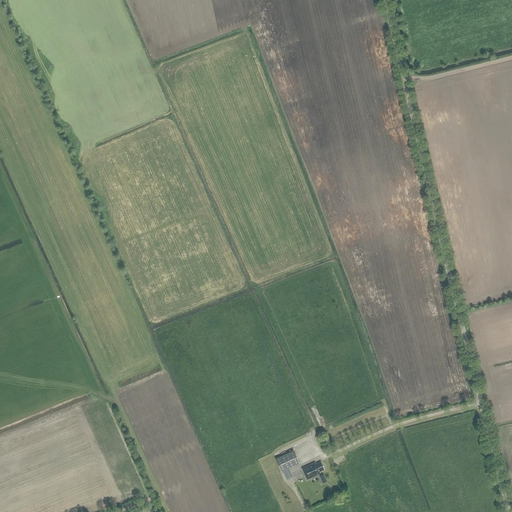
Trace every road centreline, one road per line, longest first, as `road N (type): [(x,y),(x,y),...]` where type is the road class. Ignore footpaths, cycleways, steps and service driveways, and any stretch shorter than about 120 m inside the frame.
road 1 (unclassified): [(508,511),(391,0)]
road 2 (track): [(324,457),(406,421),(481,403)]
